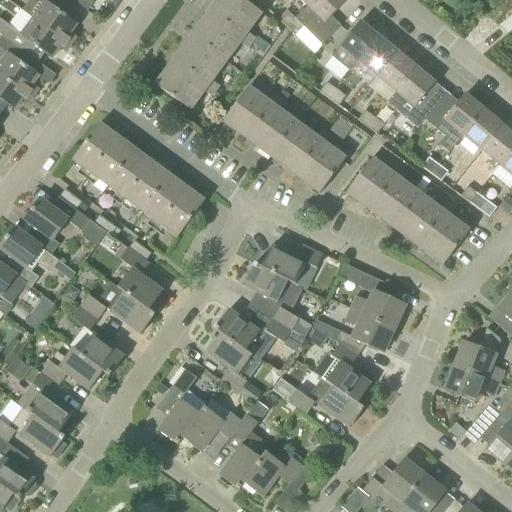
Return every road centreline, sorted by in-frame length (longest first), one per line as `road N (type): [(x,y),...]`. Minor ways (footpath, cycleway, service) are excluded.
road 1 (residential): [(113,420),(249,205)]
road 2 (residential): [(453,300),(249,205)]
road 3 (residential): [(249,205),(91,85)]
road 4 (residential): [(231,511),(113,420)]
road 5 (residential): [(511,94),(400,0)]
road 6 (residential): [(0,195),(91,85)]
road 7 (residential): [(511,505),(397,420)]
road 8 (residential): [(397,420),(453,300)]
road 9 (residential): [(313,511),(397,420)]
